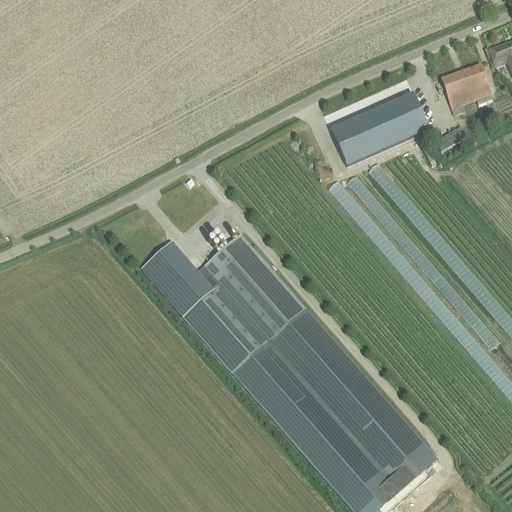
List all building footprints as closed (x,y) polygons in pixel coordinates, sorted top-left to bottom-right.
[(511,42),(489,51),(494,68),(507,63),(511,75),(511,42)] [(481,67),(440,81),(453,118),(465,114),(463,106),(477,101),(479,107),(493,102),(484,76),(481,67)] [(413,95),(330,131),(346,169),(429,132),(413,95)] [(461,129),(435,143),(441,154),(467,139),(461,129)] [(172,243),(141,270),(186,322),(233,376),(350,511),(392,511),(437,473),(432,467),(438,462),(307,312),(241,235),(198,274),(172,243)]
